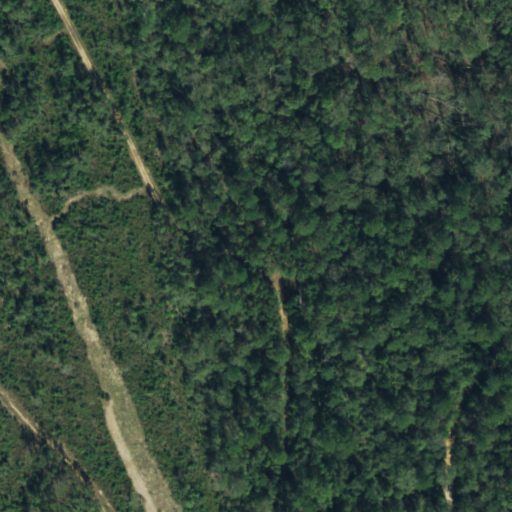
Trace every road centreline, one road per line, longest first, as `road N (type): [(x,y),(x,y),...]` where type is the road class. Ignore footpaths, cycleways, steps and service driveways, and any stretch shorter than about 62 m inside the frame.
road 1 (residential): [(278,511),(286,356),(266,291),(143,187),(89,68),(45,0)]
road 2 (residential): [(458,511),(479,416),(511,364)]
